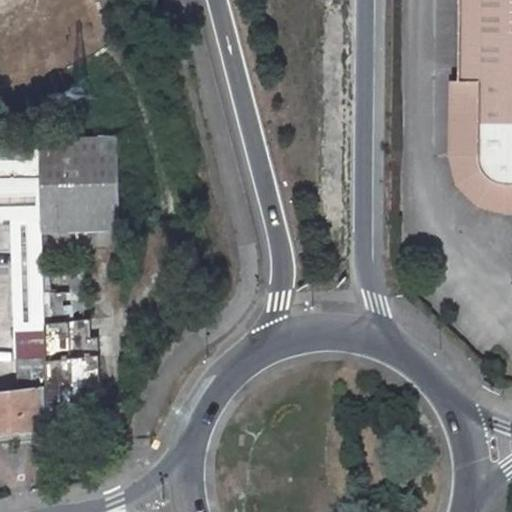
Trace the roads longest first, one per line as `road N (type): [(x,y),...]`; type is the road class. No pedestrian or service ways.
road 1 (motorway): [(212,0),(278,241),(281,302),(271,343)]
road 2 (motorway): [(385,343),(365,253),(367,0)]
road 3 (secondary): [(271,343),(215,385),(185,449)]
